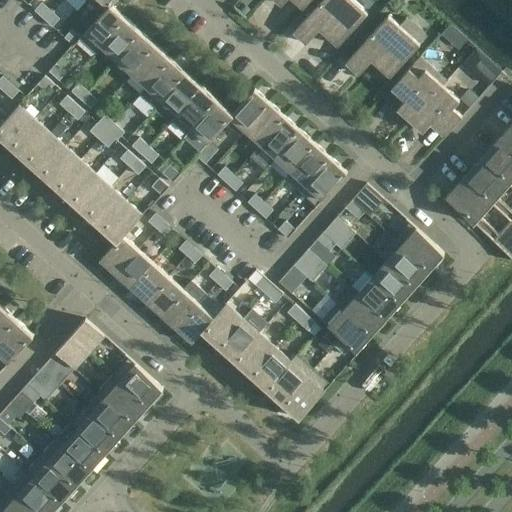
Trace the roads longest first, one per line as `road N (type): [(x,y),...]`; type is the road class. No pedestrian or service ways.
road 1 (residential): [(288,467),(465,254),(459,239),(193,0)]
road 2 (residential): [(203,387),(0,205)]
road 3 (residential): [(203,387),(108,495)]
